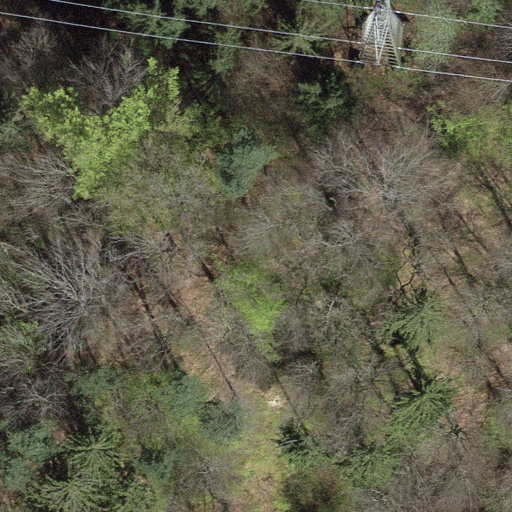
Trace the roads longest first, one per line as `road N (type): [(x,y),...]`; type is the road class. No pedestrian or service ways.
road 1 (track): [(426,96),(170,293)]
road 2 (track): [(511,27),(426,96),(424,0)]
